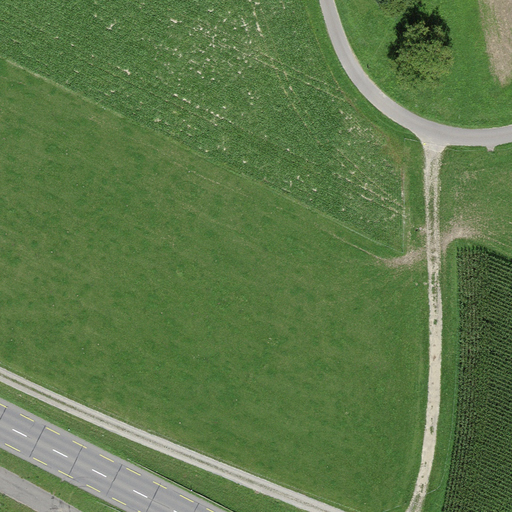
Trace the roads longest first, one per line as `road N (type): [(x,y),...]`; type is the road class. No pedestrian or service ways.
road 1 (track): [(413,511),(432,403),(436,132)]
road 2 (track): [(0,373),(326,511)]
road 3 (unclassified): [(511,133),(483,139),(405,118),(351,68),(327,0)]
road 4 (primary): [(177,511),(0,422)]
